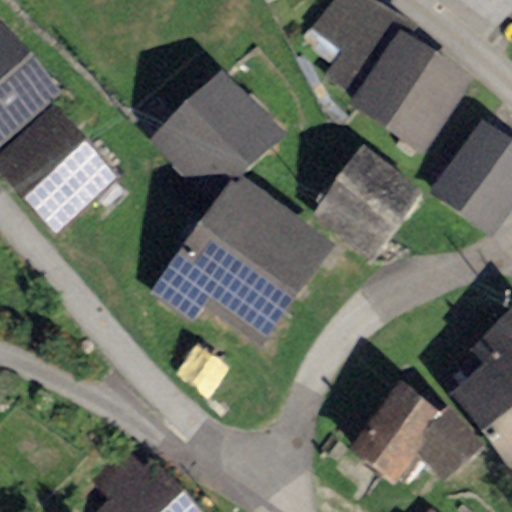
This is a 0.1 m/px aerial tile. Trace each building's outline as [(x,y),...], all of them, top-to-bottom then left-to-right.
[(0,79),(27,55),(0,23),(0,79)] [(347,109),(419,159),(469,88),(397,38),(347,109)] [(0,143),(59,91),(27,55),(0,79),(0,143)] [(147,139),(207,204),(226,190),(237,176),(282,136),(222,71),(147,139)] [(52,127),(3,179),(68,240),(117,188),(52,127)] [(511,153),(479,130),(432,196),(493,239),(511,212),(511,153)] [(310,221),(376,270),(428,201),(361,152),(310,221)] [(226,190),(202,224),(300,298),(336,251),(237,176),(226,190)] [(264,347),(300,298),(202,224),(146,297),(189,329),(208,304),(264,347)] [(511,310),(470,350),(484,363),(448,391),(481,430),(511,406),(511,310)] [(229,373),(195,347),(173,376),(207,402),(229,373)] [(402,382),(347,450),(392,486),(417,454),(429,439),(423,434),(440,412),(402,382)] [(511,406),(481,430),(511,471),(511,406)] [(440,412),(423,434),(429,439),(417,454),(442,483),(483,446),(447,407),(440,412)] [(192,511),(153,467),(145,473),(134,461),(99,492),(110,504),(100,511),(192,511)]
